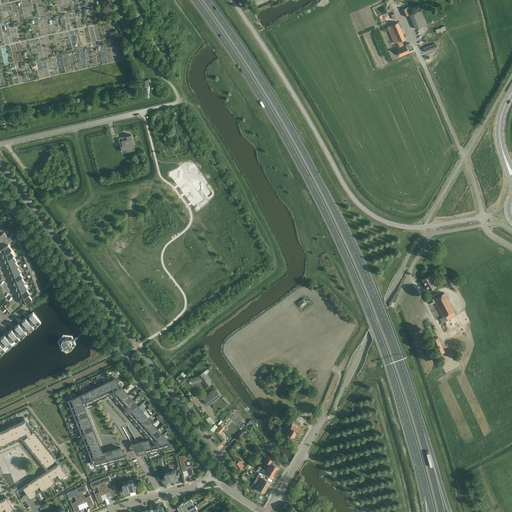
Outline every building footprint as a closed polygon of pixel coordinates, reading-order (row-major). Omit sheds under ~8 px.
[(404,16),(411,13),(410,11),(408,12),(406,8),(401,10),(404,16)] [(420,10),(409,15),(415,29),(426,24),(420,10)] [(407,47),(410,46),(409,43),(405,44),(406,45),(404,46),(401,40),(405,39),(398,22),(387,27),(394,43),(396,42),(399,48),(397,49),(400,56),(409,52),(407,47)] [(436,43),(423,48),(425,52),(437,47),(436,43)] [(122,151),(126,149),(127,151),(133,150),(132,145),(133,145),(134,145),(131,134),(126,136),(127,139),(121,140),(122,145),(121,145),(120,145),(122,151)] [(40,170),(40,171),(50,177),(60,162),(50,156),(49,156),(50,158),(42,170),(40,170)] [(0,245),(3,248),(2,249),(12,240),(10,237),(8,238),(4,233),(0,235),(0,237),(0,238),(0,237),(0,245)] [(12,240),(2,249),(4,254),(12,248),(8,244),(12,241),(12,240)] [(12,248),(4,254),(6,260),(14,254),(10,249),(12,248)] [(14,254),(6,260),(8,265),(16,259),(13,255),(14,254)] [(16,259),(8,265),(11,271),(18,265),(15,260),(16,259)] [(19,264),(18,265),(11,271),(13,276),(21,270),(23,269),(19,264)] [(21,270),(13,276),(15,282),(23,276),(19,271),(21,270)] [(436,275),(435,273),(422,279),(428,291),(436,287),(433,280),(436,278),(435,275),(436,275)] [(23,276),(15,282),(17,287),(25,281),(22,277),(23,276)] [(454,290),(459,287),(457,283),(455,284),(451,278),(449,280),(454,290)] [(25,281),(17,287),(19,293),(27,287),(25,284),(27,283),(25,281)] [(27,287),(19,293),(22,298),(29,292),(27,290),(29,288),(28,286),(27,287)] [(30,292),(29,292),(22,298),(24,304),(32,298),(30,295),(31,294),(30,292)] [(431,305),(435,303),(442,317),(441,318),(442,319),(441,319),(443,323),(456,316),(444,293),(440,295),(436,297),(429,301),(431,305)] [(303,298),(297,303),(301,307),(307,302),(303,298)] [(26,318),(25,318),(34,328),(32,326),(36,324),(37,325),(41,322),(33,312),(29,315),(31,318),(32,317),(33,318),(28,321),(26,318)] [(19,323),(18,324),(27,334),(25,332),(29,329),(30,331),(34,328),(25,318),(22,321),(24,323),(25,322),(26,323),(21,327),(19,323)] [(12,329),(11,329),(19,339),(20,339),(18,338),(22,335),(23,337),(27,334),(18,324),(15,327),(17,329),(18,328),(19,329),(14,332),(12,329)] [(4,335),(12,345),(13,345),(11,343),(15,341),(16,342),(19,339),(11,329),(8,332),(10,335),(11,334),(12,335),(7,338),(4,335)] [(0,343),(5,351),(6,350),(4,349),(8,346),(9,348),(12,345),(4,335),(1,338),(3,340),(4,339),(5,340),(0,344),(0,343)] [(62,335),(57,343),(61,351),(69,352),(71,352),(76,344),(74,340),(72,336),(62,335)] [(439,354),(444,352),(438,337),(432,340),(439,354)] [(191,378),(191,379),(190,379),(189,380),(190,382),(191,383),(192,383),(203,380),(205,383),(204,383),(206,387),(211,383),(203,372),(198,375),(198,376),(191,378)] [(114,379),(109,381),(114,391),(115,390),(117,392),(118,394),(123,389),(114,379)] [(109,381),(102,384),(107,394),(114,391),(109,381)] [(102,384),(95,388),(100,397),(107,394),(102,384)] [(95,388),(89,391),(93,400),(100,397),(95,388)] [(217,397),(220,395),(215,389),(203,398),(207,404),(217,396),(217,397)] [(93,400),(89,391),(82,394),(86,404),(93,400)] [(123,391),(110,403),(127,423),(144,442),(157,430),(123,391)] [(68,400),(71,407),(82,403),(79,395),(69,400),(68,400)] [(82,403),(71,407),(73,411),(76,410),(77,413),(74,414),(85,410),(82,403)] [(85,410),(74,414),(76,418),(79,417),(80,419),(77,421),(88,416),(85,410)] [(289,419),(286,425),(298,432),(301,427),(299,426),(300,424),(293,421),(295,417),(290,414),(288,418),(289,419)] [(88,416),(77,421),(78,425),(82,424),(83,426),(79,428),(80,428),(91,423),(88,416)] [(0,445),(1,445),(7,443),(6,442),(14,439),(20,437),(19,436),(26,433),(28,435),(23,439),(25,441),(31,448),(34,453),(34,452),(40,459),(40,460),(43,464),(43,463),(46,467),(56,460),(53,456),(50,452),(49,452),(44,445),(44,444),(41,440),(40,441),(35,434),(35,433),(33,431),(31,433),(25,421),(22,422),(23,423),(15,426),(9,428),(10,429),(2,432),(0,432),(0,445)] [(91,423),(80,428),(81,432),(84,431),(85,434),(94,431),(91,423)] [(221,424),(216,429),(220,433),(225,428),(221,424)] [(298,432),(286,425),(283,429),(284,431),(294,437),(297,432),(298,432)] [(158,429),(149,436),(154,442),(162,435),(158,429)] [(86,444),(97,440),(94,432),(83,437),(85,441),(88,440),(89,443),(86,444)] [(162,435),(154,442),(156,444),(160,448),(171,445),(171,444),(162,435)] [(156,444),(153,445),(151,442),(149,443),(148,439),(140,442),(146,451),(160,448),(156,444)] [(97,440),(86,444),(88,448),(91,447),(92,449),(89,451),(100,446),(97,440)] [(100,446),(89,451),(90,455),(94,454),(95,456),(91,458),(92,458),(103,453),(100,446)] [(120,447),(113,449),(116,459),(126,457),(126,456),(120,447)] [(105,451),(106,455),(108,461),(116,459),(113,449),(105,451)] [(103,453),(92,458),(94,465),(108,461),(106,455),(104,456),(103,453)] [(187,454),(178,456),(182,471),(187,470),(189,476),(193,474),(192,469),(191,464),(186,466),(184,461),(190,459),(189,455),(188,454),(187,454)] [(269,463),(267,466),(276,472),(279,466),(271,462),(273,459),(267,456),(264,461),(269,463)] [(60,464),(29,483),(36,494),(67,474),(65,472),(67,471),(63,466),(62,467),(60,464)] [(258,468),(256,470),(257,470),(262,473),(263,471),(273,477),(276,472),(267,466),(266,469),(262,467),(259,465),(258,468)] [(175,470),(170,471),(172,479),(177,478),(177,475),(178,475),(179,474),(179,473),(179,472),(178,472),(177,472),(176,472),(175,470)] [(165,477),(164,477),(163,477),(163,478),(162,479),(163,479),(163,480),(164,480),(166,479),(166,481),(172,479),(170,471),(164,473),(165,477)] [(109,475),(99,479),(105,493),(110,491),(112,496),(117,494),(113,485),(108,487),(106,483),(111,480),(109,475)] [(257,477),(256,480),(267,487),(269,483),(270,483),(271,481),(263,477),(261,480),(257,477)] [(105,493),(99,479),(90,483),(92,488),(98,486),(99,491),(94,493),(98,502),(103,500),(101,495),(105,493)] [(133,480),(128,482),(130,490),(135,488),(135,486),(136,485),(137,485),(137,484),(137,483),(136,482),(135,482),(134,483),(133,480)] [(256,480),(255,482),(259,484),(257,487),(265,492),(266,490),(265,490),(267,487),(256,480)] [(123,487),(122,488),(121,488),(121,489),(121,490),(121,491),(122,491),(123,491),(124,490),(124,492),(130,490),(128,482),(122,483),(123,487)] [(86,485),(76,489),(82,503),(86,501),(89,506),(94,504),(90,495),(85,497),(82,492),(88,490),(86,485)] [(82,503),(76,489),(67,493),(69,498),(75,496),(76,501),(71,503),(75,511),(80,510),(78,505),(82,503)] [(0,511),(6,511),(14,508),(7,497),(0,501),(0,511)] [(186,506),(187,509),(188,510),(194,506),(192,502),(193,502),(190,498),(183,502),(179,504),(179,505),(177,507),(179,510),(186,506)]
